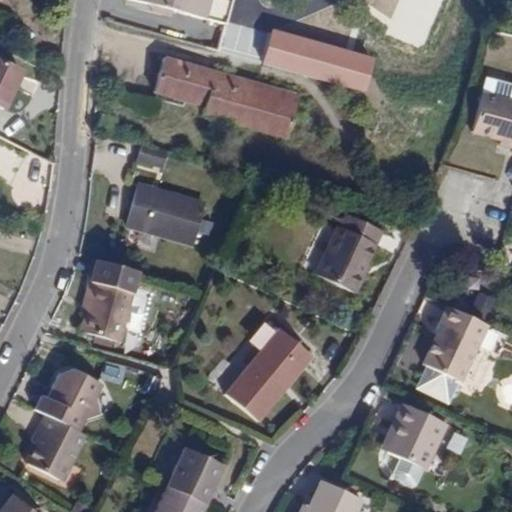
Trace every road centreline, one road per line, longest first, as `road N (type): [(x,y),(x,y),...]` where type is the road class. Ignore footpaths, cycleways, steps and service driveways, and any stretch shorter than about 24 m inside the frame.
road 1 (residential): [(94,0),(63,256),(54,291),(0,390)]
road 2 (residential): [(457,205),(323,433),(288,462),(260,511)]
